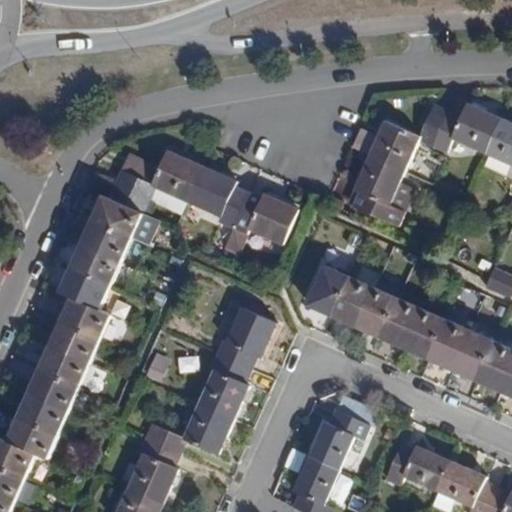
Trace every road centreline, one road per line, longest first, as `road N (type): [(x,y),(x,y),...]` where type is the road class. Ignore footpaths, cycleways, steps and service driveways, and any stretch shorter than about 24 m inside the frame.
road 1 (residential): [(511,68),(401,70),(163,98),(113,115),(81,140),(52,203)]
road 2 (residential): [(243,511),(313,355),(511,440)]
road 3 (residential): [(163,36),(208,42),(511,18)]
road 4 (secondary): [(0,50),(163,36)]
road 5 (residential): [(0,319),(52,203)]
